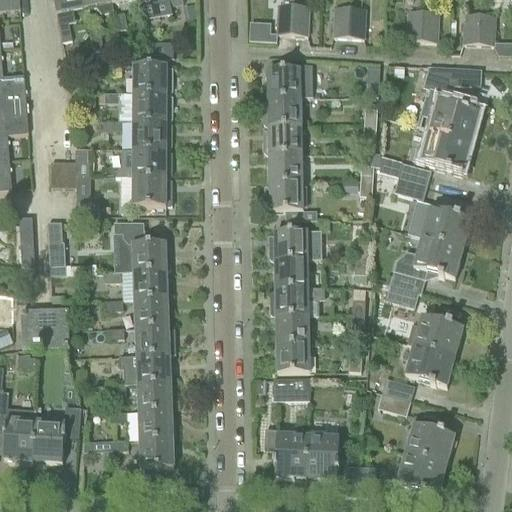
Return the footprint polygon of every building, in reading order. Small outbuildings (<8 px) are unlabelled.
[(0,0),(0,16),(19,15),(18,0),(0,0)] [(81,0),(51,0),(56,19),(58,31),(62,47),(71,45),(68,29),(66,17),(68,17),(84,13),(81,0)] [(109,0),(81,0),(84,13),(95,11),(99,19),(113,16),(111,8),(109,0)] [(138,0),(139,2),(141,12),(168,6),(169,11),(183,8),(180,0),(138,0)] [(194,9),(182,11),(184,25),(196,22),(194,9)] [(291,41),(293,11),(278,10),(276,40),(291,41)] [(293,11),(291,41),(307,41),(308,11),(293,11)] [(348,44),(349,14),(334,13),(333,43),(348,44)] [(365,14),(349,14),(348,44),(363,44),(365,14)] [(127,34),(123,17),(113,19),(117,36),(127,34)] [(421,47),(423,17),(407,17),(406,47),(421,47)] [(438,18),(423,17),(421,47),(436,48),(438,18)] [(478,50),(479,20),(464,20),(462,50),(478,50)] [(494,21),(479,20),(478,50),(493,51),(494,21)] [(98,56),(101,49),(96,23),(86,25),(93,57),(98,56)] [(274,46),(275,26),(251,24),(250,44),(274,46)] [(496,59),(511,58),(511,47),(496,47),(496,59)] [(172,64),(172,48),(148,48),(152,64),(172,64)] [(120,70),(104,70),(104,80),(120,80),(120,70)] [(133,98),(133,99),(166,100),(169,100),(172,97),(172,86),(169,83),(166,83),(166,74),(166,70),(133,70),(133,98)] [(299,72),(299,74),(267,75),(267,104),(300,103),(300,102),(311,102),(311,71),(299,72)] [(367,73),(366,89),(378,90),(379,74),(367,73)] [(427,73),(426,77),(422,93),(429,95),(423,115),(434,118),(429,136),(468,146),(471,135),(474,136),(479,117),(469,114),(469,113),(465,112),(467,105),(451,101),(454,92),(480,93),(481,76),(427,73)] [(2,84),(0,83),(0,111),(25,110),(23,81),(2,83),(2,84)] [(99,99),(99,105),(104,105),(104,108),(118,108),(121,108),(121,104),(133,104),(133,127),(166,127),(169,127),(172,125),(172,113),(169,111),(166,111),(166,102),(166,100),(133,99),(133,98),(99,98),(99,99)] [(300,103),(267,104),(267,116),(265,116),(262,119),(262,125),(265,129),(268,129),(268,132),(301,131),(300,103)] [(25,110),(0,111),(0,139),(7,139),(7,141),(28,139),(25,111),(25,110)] [(364,114),(363,130),(375,130),(376,115),(364,114)] [(120,137),(120,127),(98,127),(98,136),(120,137)] [(133,155),(165,155),(168,155),(171,152),(171,142),(168,139),(166,139),(166,127),(133,127),(133,155)] [(375,130),(363,130),(362,145),(374,146),(375,130)] [(301,131),(268,132),(268,141),(266,141),(262,144),(262,153),(266,157),(268,157),(268,160),(301,160),(301,131)] [(416,150),(412,167),(434,173),(445,176),(445,174),(452,176),(452,174),(462,177),(468,158),(465,158),(468,146),(429,136),(424,152),(416,150)] [(7,139),(0,139),(0,168),(9,167),(9,166),(7,141),(7,139)] [(114,178),(114,183),(120,183),(120,182),(132,182),(132,183),(165,184),(165,183),(168,183),(171,180),(171,170),(168,167),(165,167),(165,155),(133,155),(120,155),(120,173),(114,178)] [(301,160),(268,160),(269,188),(302,188),(301,160)] [(9,167),(0,168),(0,196),(11,196),(9,167)] [(62,193),(63,167),(50,167),(50,193),(62,193)] [(63,167),(62,193),(75,193),(75,168),(63,167)] [(401,168),(397,183),(426,191),(430,176),(401,168)] [(360,186),(372,187),(373,172),(361,171),(360,186)] [(165,184),(132,183),(132,211),(165,212),(165,184)] [(426,191),(397,183),(393,198),(422,206),(426,191)] [(372,187),(360,186),(359,201),(371,202),(372,187)] [(341,187),(341,196),(357,196),(357,187),(341,187)] [(302,188),(269,188),(269,200),(266,200),(263,202),(264,217),(302,216),(302,188)] [(89,207),(75,207),(76,222),(98,222),(98,218),(98,207),(89,207)] [(429,213),(421,243),(460,254),(463,243),(466,244),(471,225),(460,222),(461,220),(455,219),(454,220),(429,213)] [(61,229),(47,229),(49,273),(50,281),(66,281),(65,272),(64,248),(62,248),(61,229)] [(144,248),(143,229),(113,229),(113,240),(122,240),(122,245),(127,250),(132,250),(132,261),(133,278),(166,277),(168,277),(170,274),(170,263),(167,260),(165,260),(165,248),(144,248)] [(320,236),(306,236),(273,237),(274,266),(307,265),(321,265),(320,236)] [(396,266),(389,291),(418,299),(421,287),(424,288),(427,277),(438,280),(437,282),(443,283),(444,282),(454,285),(459,266),(457,265),(460,254),(421,243),(416,262),(408,259),(396,266)] [(34,273),(33,249),(20,249),(21,271),(34,273)] [(356,249),(355,264),(367,265),(368,250),(356,249)] [(355,264),(354,279),(366,280),(367,265),(355,264)] [(307,265),(274,266),(275,294),(308,293),(307,265)] [(84,271),(65,272),(66,281),(85,280),(96,280),(95,271),(84,271)] [(166,277),(133,278),(134,307),(167,306),(166,277)] [(115,278),(104,279),(104,289),(121,288),(121,278),(115,278)] [(418,299),(389,291),(385,306),(414,314),(418,299)] [(308,293),(275,294),(275,306),(272,306),(269,308),(269,317),(272,320),(275,320),(275,322),(308,322),(318,321),(317,306),(323,305),(323,293),(308,293)] [(122,316),(122,306),(105,307),(105,317),(122,316)] [(168,333),(167,306),(134,307),(135,334),(168,333)] [(352,306),(351,321),(363,322),(364,307),(363,306),(352,306)] [(41,355),(68,354),(67,315),(20,317),(21,356),(33,355),(33,358),(41,358),(41,355)] [(363,322),(351,321),(350,336),(363,337),(363,322)] [(421,321),(413,351),(451,362),(455,351),(457,351),(463,333),(452,330),(452,328),(446,327),(446,328),(421,321)] [(308,322),(275,322),(276,350),(309,350),(308,322)] [(168,333),(135,334),(136,361),(136,363),(169,362),(168,333)] [(123,344),(123,334),(106,335),(106,344),(123,344)] [(309,350),(276,350),(276,379),(309,378),(309,350)] [(451,362),(413,351),(404,381),(429,388),(429,389),(435,391),(435,390),(446,393),(451,374),(448,373),(451,362)] [(136,361),(118,362),(118,364),(119,374),(123,374),(123,390),(125,390),(137,389),(137,390),(170,389),(169,362),(136,363),(136,361)] [(349,361),(348,377),(360,377),(361,361),(349,361)] [(86,374),(74,375),(75,385),(87,385),(86,374)] [(414,392),(385,384),(381,399),(409,407),(414,392)] [(308,385),(302,385),(272,385),(273,407),(309,407),(308,385)] [(170,389),(137,390),(138,418),(171,417),(170,389)] [(125,390),(123,390),(108,391),(108,401),(125,400),(125,390)] [(0,397),(0,438),(3,438),(3,440),(4,440),(2,465),(19,466),(20,463),(32,464),(35,427),(35,416),(7,414),(8,398),(0,397)] [(409,407),(381,399),(377,413),(405,421),(409,407)] [(35,427),(32,464),(45,465),(45,467),(62,469),(63,444),(65,444),(65,443),(78,443),(80,414),(64,413),(63,429),(35,427)] [(172,444),(171,417),(138,418),(139,445),(172,444)] [(126,418),(109,418),(109,428),(126,428),(126,418)] [(413,429),(404,459),(443,470),(446,458),(449,459),(455,441),(444,438),(445,436),(438,435),(438,436),(413,429)] [(305,481),(307,441),(276,439),(275,465),(273,465),(273,472),(274,472),(274,482),(293,483),(293,481),(305,481)] [(307,441),(305,481),(317,482),(317,485),(336,486),(338,443),(325,442),(308,441),(307,441)] [(172,444),(139,445),(140,473),(138,473),(138,489),(160,488),(159,473),(173,473),(172,444)] [(127,446),(83,447),(83,458),(127,456),(127,446)] [(443,470),(404,459),(396,489),(421,496),(421,497),(427,499),(427,498),(438,501),(443,482),(440,481),(443,470)] [(359,502),(360,472),(345,472),(343,501),(359,502)] [(360,472),(359,502),(374,503),(375,473),(360,472)]
